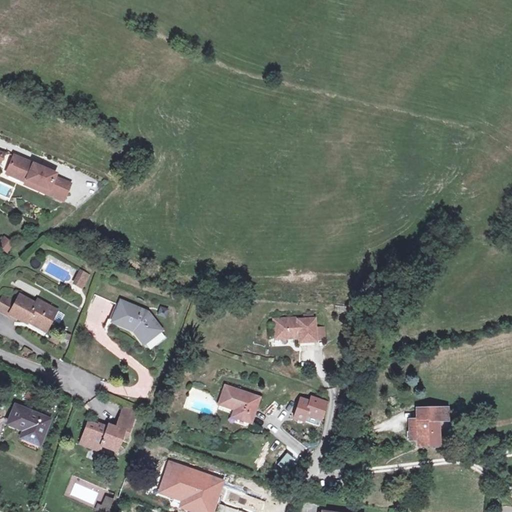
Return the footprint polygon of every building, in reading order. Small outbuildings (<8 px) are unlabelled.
[(14,156),(6,174),(26,182),(27,180),(37,184),(40,191),(63,201),(70,185),(54,178),(56,174),(14,156)] [(27,180),(26,182),(25,185),(40,191),(37,184),(27,180)] [(0,250),(9,254),(13,240),(2,237),(0,242),(0,250)] [(82,272),(76,284),(82,288),(88,275),(82,272)] [(46,328),(56,311),(38,300),(35,304),(20,295),(16,303),(8,298),(8,300),(2,297),(0,300),(0,311),(9,316),(10,314),(18,319),(26,323),(28,318),(46,328)] [(135,333),(144,344),(161,330),(148,313),(121,302),(112,322),(131,330),(133,328),(136,332),(135,333)] [(59,324),(65,314),(59,311),(53,320),(59,324)] [(315,328),(314,319),(313,319),(304,320),(299,320),(299,318),(274,319),(275,339),(299,338),(299,342),(315,342),(315,328)] [(324,327),(315,328),(315,342),(324,341),(324,327)] [(250,423),(259,398),(225,386),(219,404),(235,410),(232,417),(250,423)] [(305,414),(320,420),(326,403),(311,398),(305,414)] [(39,445),(49,420),(15,406),(8,424),(24,430),(28,432),(26,439),(39,445)] [(123,407),(120,414),(133,419),(136,411),(123,407)] [(447,408),(421,409),(421,421),(417,421),(417,423),(409,423),(410,440),(418,439),(418,446),(438,445),(438,432),(434,432),(434,420),(437,420),(447,420),(447,408)] [(106,429),(88,422),(82,438),(90,441),(88,447),(99,451),(102,443),(117,448),(122,434),(127,436),(133,419),(120,414),(116,427),(108,425),(106,429)] [(88,447),(90,441),(82,438),(80,444),(88,447)] [(292,454),(287,464),(294,468),(299,458),(292,454)] [(187,494),(193,496),(189,506),(206,511),(210,501),(205,500),(208,492),(213,494),(218,480),(172,464),(162,489),(175,494),(176,490),(187,494)] [(183,504),(189,506),(193,496),(187,494),(183,504)] [(108,511),(113,500),(107,497),(103,507),(100,511),(108,511)]
